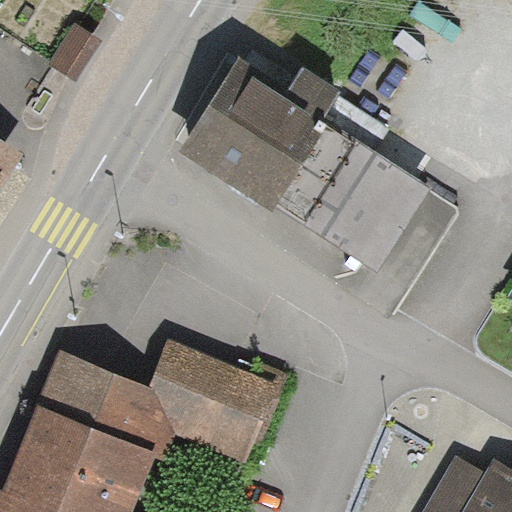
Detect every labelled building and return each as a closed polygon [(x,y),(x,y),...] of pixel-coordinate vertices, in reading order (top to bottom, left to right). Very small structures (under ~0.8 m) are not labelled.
[(101,42),(77,26),(52,63),(75,79),(101,42)] [(292,94),(243,67),(183,158),(275,217),(280,210),(380,272),(433,191),(375,154),(391,130),(305,73),(292,94)] [(0,187),(25,149),(0,133),(0,187)] [(135,511),(155,464),(165,468),(177,439),(244,465),(276,385),(173,343),(153,393),(56,354),(0,493),(0,511),(135,511)] [(488,477),(459,459),(426,511),(511,511),(511,473),(496,463),(488,477)]
